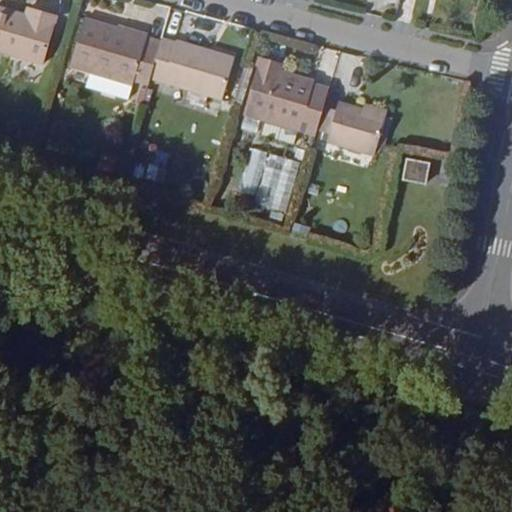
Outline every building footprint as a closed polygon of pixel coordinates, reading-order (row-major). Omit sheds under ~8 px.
[(0,50),(43,63),(57,18),(26,9),(24,15),(0,8),(0,50)] [(152,78),(162,45),(146,40),(147,36),(85,18),(71,66),(133,85),(134,81),(150,86),(152,78)] [(206,50),(164,37),(162,45),(152,78),(223,100),(234,64),(204,55),(206,50)] [(204,55),(234,64),(235,59),(206,50),(204,55)] [(298,131),(315,136),(323,109),(329,90),(278,75),(281,63),(260,57),(242,115),(267,122),(298,131)] [(335,113),(323,109),(315,136),(312,146),(372,164),(386,119),(362,112),(337,105),(335,113)] [(364,106),(362,112),(386,119),(388,113),(364,106)] [(294,146),(298,131),(267,122),(263,136),(294,146)] [(270,155),(255,205),(285,214),(300,164),(270,155)] [(429,164),(407,160),(403,179),(426,184),(429,164)]
